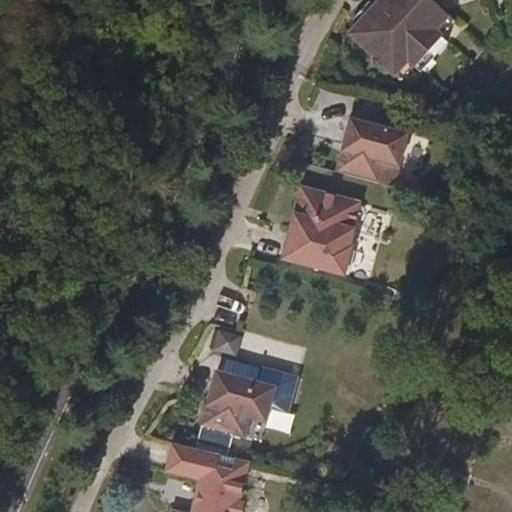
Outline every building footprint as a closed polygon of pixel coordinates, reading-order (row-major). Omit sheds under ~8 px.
[(447,21),(460,5),(455,0),(386,0),(372,15),(362,26),(382,43),(382,55),(393,54),(404,65),(418,50),(424,56),(452,26),(447,21)] [(372,15),(386,0),(375,0),(366,10),(372,15)] [(466,11),(460,5),(447,21),(452,26),(466,11)] [(457,31),(452,26),(424,56),(429,60),(457,31)] [(410,71),(424,56),(418,50),(404,65),(410,71)] [(333,171),(374,184),(381,163),(398,169),(408,135),(350,118),(333,171)] [(315,199),(318,193),(301,187),(298,194),(315,199)] [(360,206),(318,193),(315,199),(298,194),(279,257),(342,276),(350,248),(347,248),(360,206)] [(239,351),(241,334),(217,331),(215,347),(239,351)] [(222,354),(218,370),(277,388),(270,408),(290,414),(299,377),(222,354)] [(277,388),(218,370),(201,424),(244,437),(251,415),(267,420),(270,408),(277,388)] [(272,410),(266,426),(282,431),(287,416),(272,410)] [(211,456),(174,444),(166,470),(200,480),(189,511),(177,511),(173,511),(172,511),(242,511),(244,506),(240,505),(248,477),(221,469),(223,460),(218,458),(215,466),(209,464),(211,456)] [(218,458),(211,456),(209,464),(215,466),(218,458)] [(248,477),(251,468),(223,460),(221,469),(248,477)]
